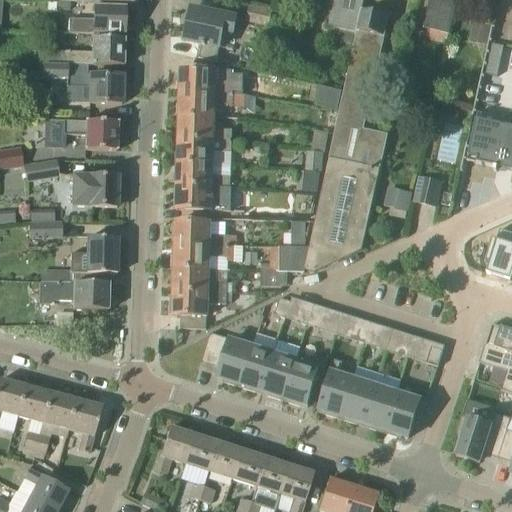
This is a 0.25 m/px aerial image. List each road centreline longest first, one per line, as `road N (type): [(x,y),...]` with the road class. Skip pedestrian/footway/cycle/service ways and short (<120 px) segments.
road 1 (residential): [(141,384),(162,0)]
road 2 (residential): [(422,474),(141,384)]
road 3 (residential): [(463,345),(330,303),(322,283),(432,237)]
road 4 (residential): [(0,345),(141,384)]
road 5 (residential): [(463,345),(422,474)]
road 6 (residential): [(96,511),(141,384)]
